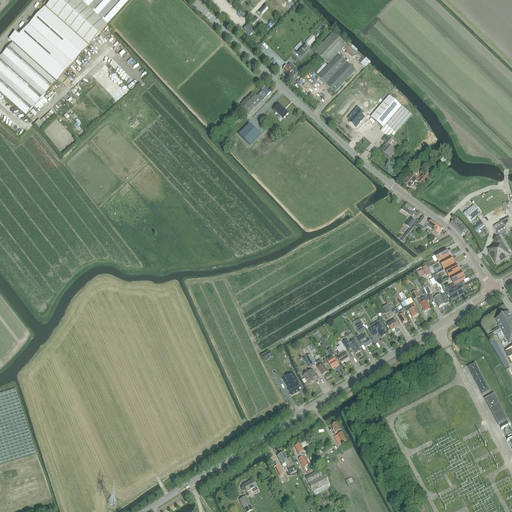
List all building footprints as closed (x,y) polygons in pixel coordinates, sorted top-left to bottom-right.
[(50,0),(45,7),(88,46),(107,25),(79,0),(50,0)] [(79,0),(107,25),(129,0),(79,0)] [(88,46),(45,7),(13,43),(56,82),(88,46)] [(253,33),(246,26),(243,29),(250,35),(253,33)] [(347,46),(333,33),(315,52),(329,65),(338,55),(347,46)] [(317,39),(312,35),(305,43),(309,47),(317,39)] [(56,82),(13,43),(0,56),(0,92),(26,116),(56,82)] [(118,43),(113,48),(116,51),(114,52),(120,57),(127,51),(122,46),(121,47),(118,43)] [(300,57),(308,48),(304,44),(296,52),(300,57)] [(276,54),(279,51),(272,46),(271,47),(270,50),(276,54)] [(356,71),(338,55),(329,65),(318,77),(335,93),(356,71)] [(362,65),(360,67),(363,70),(368,63),(364,60),(360,64),(362,65)] [(297,71),(295,69),(290,64),(284,70),(289,75),(293,72),(295,74),(297,71)] [(58,80),(65,87),(71,81),(64,74),(58,80)] [(305,79),(303,81),(310,87),(313,83),(310,80),(308,82),(305,79)] [(256,97),(261,102),(271,92),(265,87),(256,97)] [(252,93),(241,105),(249,114),(261,102),(256,97),(252,93)] [(389,96),(371,117),(383,128),(402,107),(389,96)] [(283,119),(289,113),(279,104),(273,110),(279,115),(276,117),(279,119),(281,117),(283,119)] [(357,113),(349,122),(356,128),(369,115),(358,105),(354,110),(357,113)] [(259,118),(266,111),(262,107),(255,114),(259,118)] [(383,128),(381,131),(388,137),(391,134),(393,136),(412,115),(402,107),(383,128)] [(260,134),(249,124),(239,135),(250,145),(260,134)] [(387,142),(382,148),(384,150),(382,152),(389,157),(394,150),(388,145),(389,144),(390,145),(393,141),(388,137),(385,141),(387,142)] [(443,155),(438,157),(442,163),(447,161),(443,155)] [(425,171),(418,179),(416,177),(414,178),(411,175),(404,183),(410,188),(416,181),(423,187),(426,183),(425,182),(430,176),(435,171),(430,167),(426,172),(425,171)] [(404,207),(402,210),(408,214),(413,217),(415,212),(414,211),(415,209),(408,203),(406,206),(405,208),(404,207)] [(475,205),(463,214),(470,222),(482,213),(475,205)] [(418,223),(423,227),(427,221),(422,217),(418,223)] [(460,226),(462,224),(457,218),(451,224),(457,231),(461,236),(464,233),(466,235),(469,232),(464,225),(461,228),(460,226)] [(407,222),(405,225),(410,228),(415,221),(412,219),(408,223),(407,222)] [(427,221),(423,227),(426,229),(429,225),(435,229),(433,231),(439,235),(443,229),(431,221),(430,223),(428,221),(427,221)] [(501,235),(493,240),(496,244),(487,249),(490,253),(489,254),(496,265),(511,256),(509,252),(511,251),(503,239),(509,235),(506,230),(507,230),(501,222),(493,226),(499,235),(500,234),(501,235)] [(450,257),(447,252),(446,253),(445,251),(445,250),(435,255),(438,260),(439,260),(440,262),(450,257)] [(455,264),(452,259),(452,260),(451,260),(450,258),(440,263),(443,268),(444,267),(445,269),(455,264)] [(455,265),(445,270),(448,275),(449,275),(450,277),(460,272),(457,267),(456,268),(455,265)] [(426,266),(422,268),(423,269),(417,272),(420,278),(424,275),(425,274),(426,275),(430,273),(426,266)] [(465,279),(463,274),(462,274),(462,275),(460,273),(461,273),(460,272),(451,278),(453,283),(454,282),(455,284),(465,279)] [(453,300),(464,294),(460,287),(454,290),(453,287),(448,289),(453,299),(453,300)] [(414,300),(420,297),(417,292),(411,294),(414,300)] [(445,304),(449,303),(444,293),(434,299),(439,308),(445,305),(445,304)] [(429,300),(427,296),(418,301),(420,304),(420,305),(424,313),(426,312),(428,311),(428,310),(430,309),(428,305),(429,305),(427,301),(429,300)] [(387,305),(382,308),(387,314),(388,313),(391,318),(394,316),(389,306),(388,307),(387,305)] [(391,305),(389,306),(394,316),(396,314),(403,324),(407,321),(403,315),(405,313),(400,306),(395,310),(391,305)] [(413,318),(419,315),(416,308),(414,309),(412,305),(404,308),(406,313),(410,311),(413,318)] [(498,326),(509,343),(511,341),(511,317),(511,318),(508,312),(496,319),(499,325),(498,326)] [(391,332),(399,327),(395,321),(394,319),(387,324),(391,332)] [(360,334),(366,331),(362,325),(357,329),(360,334)] [(380,325),(378,326),(375,328),(373,329),(372,328),(369,330),(372,336),(378,332),(382,338),(386,335),(384,331),(386,330),(384,328),(382,329),(380,325)] [(364,337),(358,340),(361,345),(363,344),(366,348),(372,344),(366,335),(364,336),(364,337)] [(345,342),(343,344),(346,349),(351,346),(356,354),(361,351),(359,349),(361,348),(357,340),(354,336),(345,342)] [(346,350),(343,344),(341,341),(338,343),(340,346),(337,348),(340,353),(338,354),(339,355),(340,357),(338,359),(341,364),(349,359),(346,354),(345,354),(344,351),(346,350)] [(331,357),(326,360),(329,365),(332,370),(333,369),(333,370),(334,370),(335,369),(335,368),(338,366),(335,361),(332,356),(334,355),(332,351),(331,349),(327,351),(328,353),(331,357)] [(270,352),(262,356),(264,359),(265,361),(273,356),(272,354),(270,352)] [(310,355),(306,357),(311,366),(315,363),(310,355)] [(320,360),(316,363),(318,366),(317,366),(318,369),(322,376),(328,372),(320,360)] [(475,363),(468,367),(482,395),(490,391),(475,363)] [(312,370),(309,373),(303,376),(305,379),(302,380),(304,384),(307,382),(309,385),(315,381),(311,376),(315,374),(312,370)] [(285,380),(287,384),(286,385),(289,390),(290,389),(291,391),(289,392),(292,396),(300,391),(299,390),(301,389),(298,384),(299,384),(296,379),(294,375),(285,380)] [(0,464),(35,454),(29,435),(14,389),(0,393),(0,464)] [(495,394),(485,399),(498,425),(508,420),(495,394)] [(339,445),(347,442),(337,423),(336,423),(336,422),(334,423),(334,424),(332,425),(334,429),(333,430),(335,433),(337,433),(338,435),(335,437),(339,445)] [(295,447),(301,458),(298,459),(303,468),(309,465),(305,456),(309,454),(307,450),(304,451),(302,448),(307,446),(305,442),(295,447)] [(324,451),(333,447),(331,442),(322,446),(324,451)] [(290,458),(287,460),(283,453),(277,456),(282,466),(285,464),(286,466),(288,465),(289,468),(288,469),(290,474),(297,471),(294,466),(290,458)] [(279,477),(282,475),(277,466),(274,467),(279,477)] [(323,477),(320,470),(305,477),(313,492),(315,496),(331,488),(329,483),(325,476),(323,477)] [(249,482),(243,485),(244,486),(242,487),(241,489),(243,491),(244,491),(246,491),(247,492),(252,490),(253,493),(255,492),(255,493),(258,492),(257,490),(258,490),(256,487),(257,487),(253,480),(249,482)] [(245,511),(249,511),(253,510),(246,497),(239,500),(245,511)]
